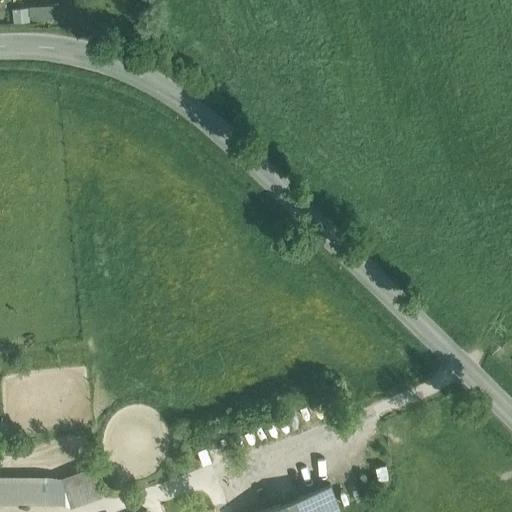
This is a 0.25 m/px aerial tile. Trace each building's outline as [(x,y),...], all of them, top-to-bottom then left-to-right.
[(52,6),(18,8),(19,22),(53,20),(52,6)] [(63,479),(70,503),(100,492),(94,468),(63,479)] [(0,501),(45,501),(43,476),(0,475),(0,501)] [(70,503),(63,479),(43,476),(45,501),(70,503)] [(341,511),(330,482),(250,511),(341,511)]
